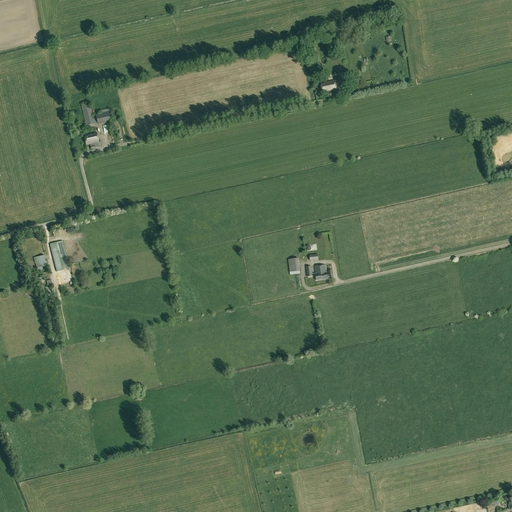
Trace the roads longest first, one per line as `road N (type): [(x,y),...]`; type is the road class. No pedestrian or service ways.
road 1 (unclassified): [(0,233),(92,213),(81,157),(306,104)]
road 2 (track): [(511,243),(346,281)]
